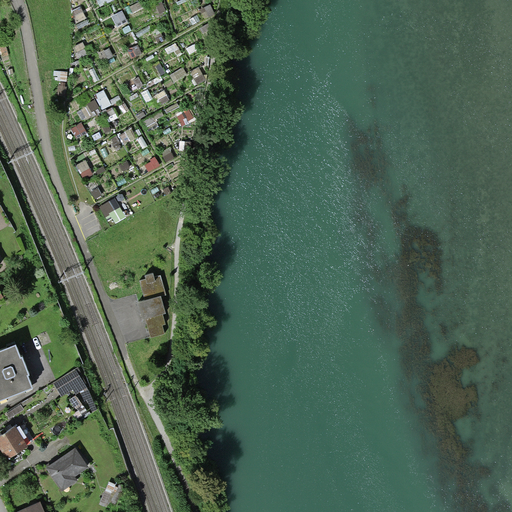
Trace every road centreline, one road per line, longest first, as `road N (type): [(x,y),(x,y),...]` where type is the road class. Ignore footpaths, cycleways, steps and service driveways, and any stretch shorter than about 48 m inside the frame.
road 1 (track): [(223,0),(177,247),(174,347),(145,395),(196,511)]
road 2 (residential): [(127,359),(55,177),(18,0)]
